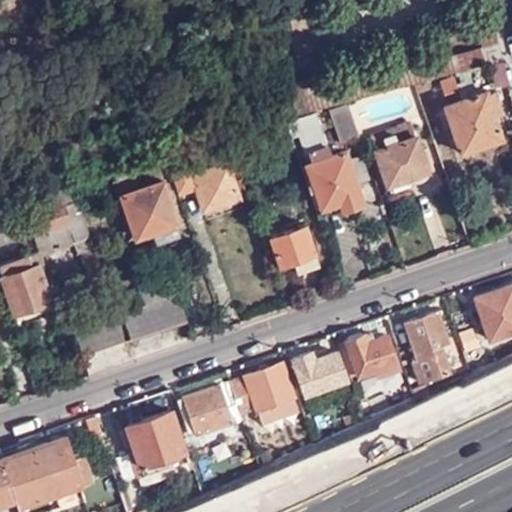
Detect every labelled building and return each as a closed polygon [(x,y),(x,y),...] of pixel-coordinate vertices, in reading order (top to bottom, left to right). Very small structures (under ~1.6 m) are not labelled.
[(325,71),(293,79),(299,111),(419,79),(504,56),(491,0),(473,4),(483,44),(330,83),(325,71)] [(462,147),(502,134),(487,87),(459,95),(453,74),(443,77),(449,99),(446,99),(462,147)] [(365,135),(354,103),(337,110),(346,141),(365,135)] [(319,111),(295,119),(301,138),(312,134),(309,124),(322,120),(319,111)] [(389,181),(435,166),(427,143),(424,144),(420,132),(417,132),(414,124),(407,126),(404,118),(376,127),(381,144),(378,145),(389,181)] [(301,138),(295,119),(276,125),(283,150),(303,144),(301,138)] [(336,156),(333,145),(316,152),(321,165),(314,168),(325,203),(344,197),(346,205),(366,198),(350,152),(336,156)] [(252,187),(247,175),(239,177),(232,159),(196,171),(193,162),(175,168),(183,191),(199,184),(207,208),(218,204),(221,213),(232,209),(229,201),(234,199),(232,194),(252,187)] [(137,233),(155,227),(179,219),(181,218),(165,165),(157,167),(159,174),(153,176),(154,181),(142,185),(138,173),(120,180),(137,233)] [(106,270),(83,196),(79,197),(77,191),(0,217),(0,233),(32,224),(62,213),(72,244),(79,267),(72,269),(77,285),(93,280),(91,275),(106,270)] [(44,253),(72,244),(62,213),(32,224),(44,253)] [(179,219),(155,227),(158,238),(182,230),(179,219)] [(296,258),(318,251),(308,219),(272,232),(282,262),(296,258)] [(15,250),(0,254),(0,274),(2,274),(19,322),(54,310),(45,286),(49,285),(40,258),(20,265),(15,250)] [(321,261),(318,251),(296,258),(299,268),(321,261)] [(123,310),(132,336),(188,317),(174,276),(139,287),(144,303),(123,310)] [(489,338),(511,330),(511,282),(475,294),(489,338)] [(128,338),(117,302),(73,315),(85,353),(128,338)] [(423,379),(453,369),(445,341),(450,339),(440,306),(406,317),(419,357),(416,358),(423,379)] [(348,338),(359,371),(397,360),(387,325),(348,338)] [(306,390),(345,376),(336,350),(317,355),(314,349),(295,355),(306,390)] [(282,360),(231,377),(239,398),(243,411),(256,406),(262,423),(299,408),(282,360)] [(397,360),(359,371),(362,377),(398,365),(397,360)] [(239,398),(231,377),(221,381),(229,400),(239,398)] [(198,431),(245,416),(243,411),(239,398),(229,400),(221,381),(184,394),(198,431)] [(148,455),(151,461),(188,448),(174,404),(137,416),(147,450),(142,452),(143,456),(148,455)] [(99,412),(89,416),(94,428),(104,425),(99,412)] [(65,435),(2,456),(16,498),(18,505),(92,480),(83,454),(73,457),(65,435)] [(0,503),(16,498),(2,456),(0,456),(0,503)]
